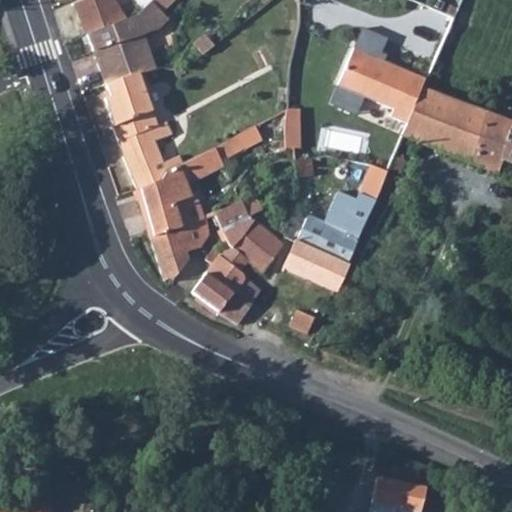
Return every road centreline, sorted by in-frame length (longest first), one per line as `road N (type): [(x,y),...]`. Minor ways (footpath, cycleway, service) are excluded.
road 1 (secondary): [(211,350),(511,482)]
road 2 (secondary): [(19,0),(116,274)]
road 3 (unclassified): [(116,274),(1,388)]
road 4 (unclassified): [(82,379),(211,350)]
